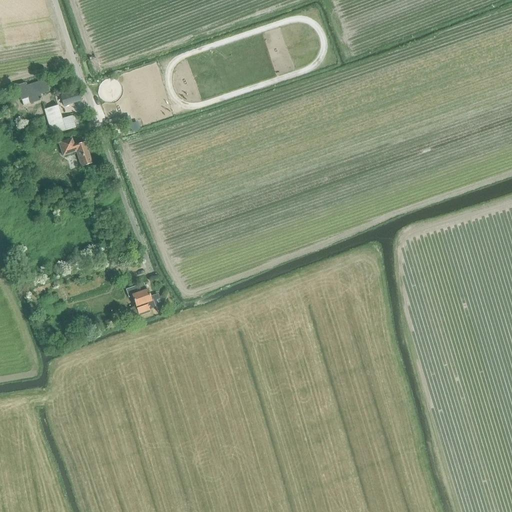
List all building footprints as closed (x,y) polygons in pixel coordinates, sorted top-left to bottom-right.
[(16,87),(19,93),(21,101),(28,98),(30,103),(41,100),(39,95),(47,92),(44,82),(25,87),(25,85),(16,87)] [(60,99),(62,107),(81,102),(78,93),(60,99)] [(51,135),(57,134),(75,129),(84,125),(82,120),(79,121),(77,115),(61,120),(58,111),(58,106),(44,110),(51,135)] [(75,152),(78,160),(80,167),(91,164),(84,142),(74,145),(72,138),(58,143),(62,156),(70,153),(70,154),(75,152)] [(127,256),(130,263),(141,258),(139,252),(127,256)] [(120,276),(123,281),(130,279),(125,265),(107,272),(109,276),(113,274),(115,278),(120,276)] [(131,296),(134,305),(129,309),(134,317),(139,316),(150,312),(149,310),(155,307),(157,312),(165,310),(165,309),(161,296),(159,296),(158,293),(149,296),(147,290),(146,291),(143,283),(126,290),(128,297),(131,296)]
